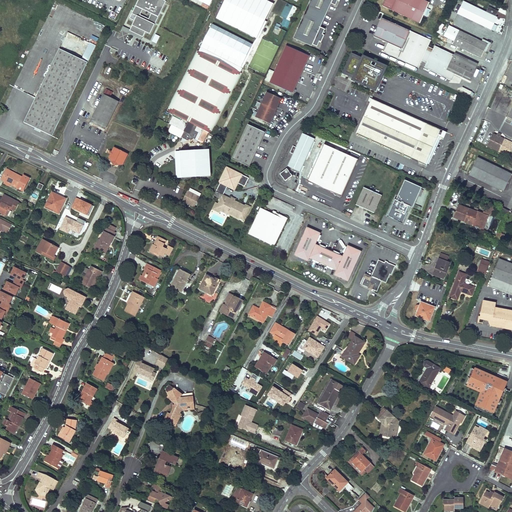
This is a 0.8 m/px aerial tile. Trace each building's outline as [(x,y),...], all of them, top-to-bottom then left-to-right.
[(266,0),(225,0),(216,18),(255,38),(273,3),(266,0)] [(310,0),(293,38),(312,46),(313,44),(317,46),(319,41),(321,42),(324,35),(323,34),(325,29),(320,27),(331,3),(336,5),(338,0),(340,1),(339,0),(310,0)] [(385,0),(382,7),(420,24),(429,3),(423,0),(385,0)] [(456,12),(462,0),(461,0),(455,0),(451,9),(456,12)] [(498,17),(464,1),(458,14),(492,30),(498,17)] [(293,5),(286,19),(291,21),(297,8),(293,5)] [(431,40),(409,30),(405,29),(382,18),(373,36),(387,42),(383,52),(418,68),(422,61),(426,63),(431,50),(427,48),(431,40)] [(150,23),(146,33),(157,38),(162,28),(150,23)] [(211,133),(242,73),(240,72),(253,45),(212,24),(199,51),(197,50),(166,111),(177,116),(177,118),(173,116),(169,124),(184,131),(181,137),(183,138),(181,142),(187,140),(188,139),(189,140),(190,141),(194,139),(197,140),(203,129),(211,133)] [(280,45),(285,32),(279,30),(280,25),(277,24),(270,41),(280,45)] [(92,36),(94,31),(80,28),(79,33),(92,36)] [(459,30),(452,44),(481,58),(488,44),(459,30)] [(89,42),(81,59),(87,62),(96,45),(89,42)] [(286,46),(270,82),(293,92),(309,56),(286,46)] [(470,81),(477,67),(454,56),(453,57),(434,48),(432,51),(431,50),(426,63),(424,67),(451,80),(454,73),(470,81)] [(59,49),(24,122),(52,136),(87,62),(81,59),(59,49)] [(375,90),(386,67),(376,63),(374,66),(371,65),(373,61),(363,57),(362,60),(352,56),(345,72),(355,76),(353,80),(363,84),(364,80),(367,82),(366,85),(375,90)] [(267,92),(256,117),(270,124),(281,99),(267,92)] [(104,94),(90,122),(105,129),(118,102),(104,94)] [(427,123),(372,99),(356,133),(411,158),(427,123)] [(427,123),(411,158),(425,164),(440,130),(427,123)] [(248,125),(232,159),(249,166),(265,132),(248,125)] [(302,133),(296,147),(293,146),(290,152),(293,154),(288,166),(300,172),(315,139),(302,133)] [(497,136),(492,133),(487,146),(499,152),(500,150),(508,154),(511,146),(503,143),(504,139),(500,137),(497,136)] [(324,144),(307,181),(342,196),(358,160),(324,144)] [(123,165),(128,154),(114,147),(112,151),(110,154),(109,157),(111,161),(116,161),(118,165),(123,165)] [(180,179),(211,178),(210,151),(180,152),(180,179)] [(511,174),(477,158),(469,175),(504,191),(511,174)] [(227,167),(219,182),(221,183),(219,185),(226,188),(227,186),(234,190),(238,183),(239,181),(240,182),(241,184),(245,186),(249,178),(227,167)] [(287,168),(280,174),(285,181),(292,175),(287,168)] [(6,169),(1,179),(5,181),(10,184),(23,190),(29,178),(23,175),(22,177),(6,169)] [(387,217),(403,224),(408,212),(407,211),(410,204),(414,205),(422,187),(412,183),(405,180),(396,200),(395,199),(387,217)] [(226,188),(219,185),(214,196),(221,199),(223,195),(226,188)] [(364,187),(356,205),(374,213),(382,195),(364,187)] [(200,196),(187,190),(182,200),(189,204),(190,202),(196,204),(200,196)] [(52,192),(45,207),(59,213),(66,199),(52,192)] [(2,203),(0,206),(0,211),(5,215),(8,209),(10,210),(10,209),(14,210),(18,202),(4,195),(2,200),(4,201),(3,203),(2,203)] [(218,204),(216,208),(220,210),(239,219),(240,218),(244,220),(250,207),(246,205),(245,206),(234,201),(234,202),(230,200),(231,199),(223,195),(221,199),(218,204)] [(87,217),(92,205),(75,198),(71,209),(87,217)] [(478,211),(477,211),(477,212),(473,211),(458,205),(454,217),(467,222),(467,223),(483,229),(488,215),(478,211)] [(261,208),(248,234),(274,246),(287,218),(279,214),(278,216),(272,213),(261,208)] [(78,218),(76,222),(64,216),(58,230),(78,238),(86,222),(78,218)] [(0,218),(0,222),(9,227),(11,224),(0,218)] [(0,230),(1,229),(3,230),(7,232),(9,227),(0,222),(0,230)] [(99,239),(94,248),(103,252),(107,244),(109,245),(110,245),(114,236),(113,236),(115,232),(114,231),(106,227),(104,227),(102,231),(104,231),(100,240),(99,239)] [(307,227),(295,253),(298,254),(297,256),(306,260),(307,258),(309,259),(309,258),(337,270),(335,273),(337,274),(337,276),(346,280),(347,278),(349,279),(361,251),(348,245),(343,256),(316,244),(321,233),(307,227)] [(491,238),(498,241),(501,233),(498,232),(496,237),(492,235),(491,238)] [(153,244),(149,252),(158,256),(159,255),(163,257),(164,253),(169,255),(173,248),(168,245),(166,249),(163,247),(166,240),(158,236),(155,243),(156,244),(155,245),(153,244)] [(43,240),(36,251),(41,254),(43,251),(53,256),(54,256),(58,248),(43,240)] [(43,251),(41,254),(54,261),(56,257),(54,256),(53,256),(43,251)] [(437,269),(435,275),(444,279),(449,263),(446,262),(448,257),(441,254),(435,268),(437,269)] [(511,264),(499,259),(489,285),(511,294),(511,264)] [(485,274),(490,263),(482,260),(478,271),(485,274)] [(387,264),(385,263),(379,261),(372,277),(382,281),(386,283),(390,274),(392,275),(396,266),(388,263),(387,264)] [(61,262),(55,274),(59,276),(60,274),(64,277),(70,266),(61,262)] [(141,275),(139,279),(154,287),(158,279),(157,279),(161,271),(147,263),(144,270),(148,272),(147,274),(144,272),(142,276),(141,275)] [(4,289),(16,295),(27,272),(15,266),(11,274),(16,277),(13,283),(7,281),(4,289)] [(85,276),(82,284),(92,289),(95,284),(93,283),(98,274),(99,275),(100,275),(102,271),(91,266),(89,270),(89,269),(89,270),(85,276)] [(180,269),(171,286),(181,291),(190,275),(180,269)] [(463,283),(466,275),(459,272),(450,297),(457,299),(460,291),(472,295),(474,288),(463,283)] [(377,291),(382,281),(372,277),(367,274),(365,278),(362,284),(377,291)] [(206,275),(199,289),(212,295),(220,280),(215,278),(215,279),(206,275)] [(51,283),(48,290),(60,294),(62,288),(51,283)] [(65,289),(64,292),(65,296),(68,297),(69,298),(70,298),(71,299),(70,301),(68,305),(70,306),(67,310),(75,314),(79,307),(80,305),(78,304),(78,303),(82,305),(84,300),(83,300),(84,296),(68,288),(65,289)] [(0,318),(3,319),(14,297),(1,290),(0,291),(0,300),(2,301),(0,305),(0,318)] [(133,291),(131,295),(133,296),(129,304),(125,311),(135,316),(142,301),(139,299),(141,295),(133,291)] [(225,305),(221,312),(231,317),(234,312),(236,314),(243,301),(229,294),(226,300),(228,301),(230,302),(228,307),(226,306),(225,305)] [(511,310),(495,308),(496,303),(483,301),(480,316),(478,316),(478,319),(488,320),(492,321),(491,326),(511,329),(511,310)] [(253,306),(249,314),(263,322),(267,315),(272,317),(276,309),(263,302),(259,310),(257,309),(258,308),(253,306)] [(435,307),(421,302),(419,306),(418,305),(416,306),(415,308),(416,310),(418,310),(416,314),(421,316),(421,317),(425,318),(425,320),(430,321),(435,307)] [(53,333),(51,338),(55,340),(55,341),(61,344),(64,339),(62,338),(66,330),(65,330),(68,323),(54,316),(52,317),(50,322),(50,323),(57,326),(55,329),(53,333)] [(317,337),(322,329),(326,332),(331,324),(317,316),(308,331),(317,337)] [(275,324),(270,332),(275,335),(283,340),(282,342),(289,345),(295,334),(284,328),(284,329),(275,324)] [(347,337),(352,341),(355,336),(359,339),(361,337),(351,331),(347,337)] [(275,335),(274,338),(280,345),(282,342),(283,340),(275,335)] [(209,336),(204,345),(210,348),(215,340),(209,336)] [(352,341),(342,357),(354,364),(360,356),(357,354),(359,350),(360,351),(365,343),(359,339),(355,336),(352,341)] [(309,339),(307,342),(303,340),(299,348),(304,351),(305,349),(317,357),(324,347),(316,341),(315,342),(309,339)] [(35,358),(31,366),(35,368),(39,370),(42,372),(44,368),(48,360),(49,361),(53,353),(43,348),(38,359),(35,358)] [(286,358),(291,351),(287,349),(282,356),(286,358)] [(261,357),(255,367),(260,370),(262,366),(268,370),(272,365),(273,366),(277,360),(266,353),(262,358),(261,357)] [(96,369),(93,375),(103,380),(107,373),(105,373),(111,362),(113,358),(107,355),(105,358),(103,357),(99,365),(98,366),(100,367),(99,369),(97,368),(96,369)] [(164,367),(167,362),(159,358),(157,364),(164,367)] [(151,378),(153,372),(155,369),(142,363),(142,361),(138,359),(134,369),(138,371),(137,372),(150,378),(151,378)] [(424,364),(424,366),(425,366),(427,368),(421,379),(418,383),(428,389),(441,368),(428,361),(427,361),(425,361),(424,362),(424,363),(424,364)] [(111,362),(105,373),(107,373),(107,374),(113,363),(111,362)] [(287,374),(298,380),(303,370),(292,364),(287,374)] [(425,366),(418,377),(421,379),(427,368),(425,366)] [(0,392),(7,396),(15,378),(0,370),(0,392)] [(30,378),(22,394),(33,399),(35,395),(34,395),(37,389),(38,389),(41,383),(30,378)] [(321,399),(319,403),(330,410),(334,403),(339,394),(338,393),(339,391),(343,393),(344,393),(347,387),(332,379),(328,386),(321,399)] [(83,394),(79,400),(87,405),(90,400),(91,401),(93,396),(97,389),(87,383),(83,391),(84,392),(83,394)] [(253,383),(247,394),(259,401),(261,399),(265,393),(266,391),(253,383)] [(168,412),(164,421),(174,426),(180,413),(181,411),(182,409),(194,407),(193,396),(180,398),(183,395),(174,388),(169,385),(166,389),(166,391),(168,396),(167,397),(175,403),(175,404),(175,407),(173,407),(170,413),(168,412)] [(472,385),(468,393),(470,394),(469,397),(476,400),(478,397),(497,405),(500,398),(496,397),(498,392),(482,386),(481,389),(479,389),(479,388),(472,385)] [(232,388),(229,393),(238,397),(241,391),(232,388)] [(339,391),(338,393),(339,394),(334,403),(336,405),(343,393),(339,391)] [(265,393),(261,399),(268,404),(271,406),(275,399),(265,393)] [(300,402),(297,407),(302,410),(305,405),(300,402)] [(7,426),(6,429),(14,433),(17,427),(16,427),(17,425),(19,426),(24,418),(17,414),(19,410),(11,406),(9,411),(12,412),(14,413),(10,421),(6,419),(4,424),(7,426)] [(241,416),(241,417),(242,418),(239,425),(242,426),(242,428),(255,433),(257,427),(251,425),(251,423),(257,410),(246,406),(241,416)] [(436,406),(430,416),(447,425),(449,426),(447,431),(453,434),(458,425),(457,424),(458,422),(460,422),(461,423),(465,416),(456,411),(453,416),(436,406)] [(395,438),(399,421),(395,418),(391,417),(391,415),(384,408),(376,417),(382,422),(386,426),(384,436),(395,438)] [(328,423),(326,422),(329,415),(328,414),(328,415),(320,411),(318,415),(307,409),(303,417),(314,423),(313,426),(322,429),(323,427),(325,428),(328,423)] [(3,424),(4,424),(6,419),(10,421),(14,413),(12,412),(8,419),(6,418),(3,424)] [(114,418),(108,427),(112,429),(111,430),(124,437),(129,429),(116,422),(117,420),(114,418)] [(62,431),(59,436),(65,440),(67,436),(71,438),(75,430),(77,420),(67,419),(66,426),(67,426),(68,426),(67,428),(65,428),(63,432),(62,431)] [(292,425),(286,440),(296,445),(302,430),(292,425)] [(475,426),(467,442),(471,445),(472,444),(481,449),(486,440),(483,439),(488,431),(480,426),(479,428),(475,426)] [(275,428),(273,434),(280,436),(283,431),(275,428)] [(433,439),(424,454),(436,460),(441,451),(439,450),(440,448),(442,449),(444,445),(440,442),(441,440),(441,439),(427,431),(425,435),(433,439)] [(0,437),(0,458),(3,453),(9,442),(0,437)] [(53,449),(49,456),(46,462),(59,469),(63,461),(60,460),(63,454),(62,454),(64,450),(53,444),(51,448),(53,449)] [(165,448),(161,458),(159,462),(156,469),(160,471),(159,472),(166,475),(168,471),(170,469),(170,466),(165,464),(167,461),(176,465),(179,458),(172,455),(174,451),(165,448)] [(366,472),(364,470),(362,472),(352,462),(361,453),(362,454),(366,451),(362,448),(349,462),(362,475),(366,472)] [(511,451),(505,449),(495,472),(511,478),(511,451)] [(258,459),(257,461),(274,468),(278,458),(261,450),(260,453),(256,451),(255,455),(255,458),(258,459)] [(229,453),(226,460),(235,464),(238,457),(229,453)] [(361,453),(352,462),(362,472),(364,470),(371,463),(362,454),(361,453)] [(415,474),(412,480),(422,486),(426,478),(425,477),(428,472),(429,473),(431,469),(421,464),(419,467),(418,466),(414,474),(415,474)] [(96,471),(93,479),(98,481),(99,479),(102,480),(101,482),(106,483),(105,486),(110,488),(114,476),(100,471),(101,470),(100,470),(99,472),(96,471)] [(334,484),(334,485),(339,490),(342,486),(343,487),(344,487),(349,492),(354,488),(335,470),(327,477),(334,484)] [(44,480),(42,483),(40,482),(38,486),(40,487),(38,490),(41,493),(45,493),(46,490),(48,491),(50,488),(53,490),(58,481),(47,475),(38,472),(37,477),(42,479),(44,480)] [(242,477),(239,482),(247,486),(249,480),(242,477)] [(38,486),(36,490),(39,495),(46,496),(48,491),(46,490),(45,493),(41,493),(38,490),(40,487),(38,486)] [(238,487),(232,499),(247,507),(253,494),(238,487)] [(403,490),(401,493),(394,506),(405,511),(408,505),(407,505),(409,502),(410,503),(414,495),(403,490)] [(152,491),(150,495),(156,498),(158,499),(161,506),(167,508),(169,505),(165,503),(165,502),(171,500),(172,497),(159,491),(158,493),(156,492),(152,491)] [(498,508),(504,497),(494,492),(494,493),(493,495),(489,493),(486,491),(480,501),(481,501),(489,506),(490,506),(490,505),(498,508)] [(372,511),(374,508),(366,500),(369,496),(365,493),(359,500),(362,503),(353,511),(372,511)] [(87,495),(80,511),(81,511),(91,511),(96,504),(95,503),(97,500),(87,495)] [(443,499),(443,505),(444,504),(444,510),(455,510),(455,508),(463,508),(463,498),(454,498),(454,499),(454,500),(452,500),(452,499),(443,499)]
